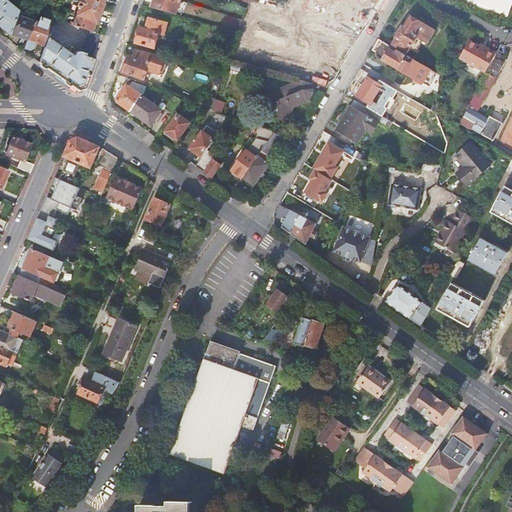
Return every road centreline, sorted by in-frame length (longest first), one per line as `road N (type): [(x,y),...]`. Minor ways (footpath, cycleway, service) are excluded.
road 1 (residential): [(79,511),(145,396),(183,299),(236,218)]
road 2 (secondary): [(511,414),(256,232)]
road 3 (residential): [(256,232),(389,0)]
road 4 (secondary): [(236,218),(76,111)]
road 5 (residential): [(76,111),(0,272)]
road 6 (residential): [(76,111),(94,97),(130,0)]
